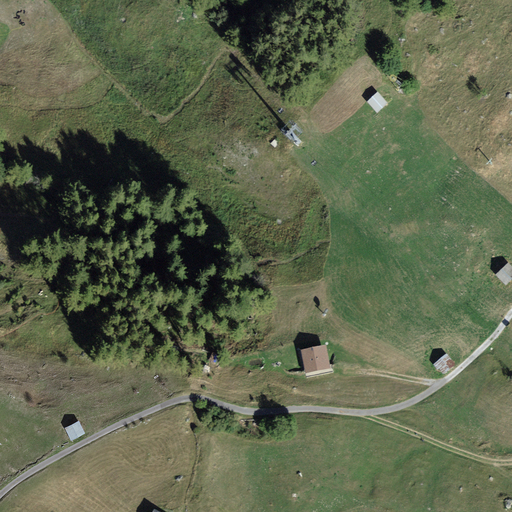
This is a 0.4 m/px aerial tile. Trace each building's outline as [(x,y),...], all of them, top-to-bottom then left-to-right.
[(379,93),(366,102),(375,114),(387,104),(379,93)] [(511,269),(508,265),(495,276),(504,287),(511,280),(511,269)] [(326,347),(302,351),(305,374),(330,370),(326,347)] [(447,356),(433,365),(440,376),(454,366),(447,356)] [(78,422),(63,429),(70,442),(84,435),(78,422)]
